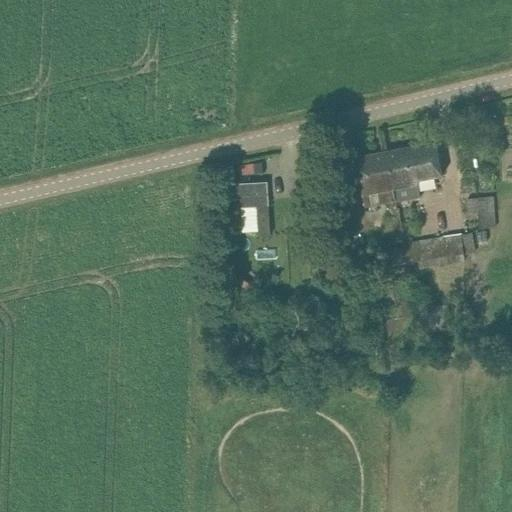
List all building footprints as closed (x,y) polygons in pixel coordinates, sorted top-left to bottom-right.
[(392,189),(394,201),(420,196),(417,179),(443,174),(437,142),(387,152),(394,188),(392,189)] [(355,158),(359,178),(365,206),(394,201),(392,189),(394,188),(387,152),(355,158)] [(269,206),(267,182),(238,183),(228,184),(230,208),(240,208),(257,206),(259,236),(270,235),(268,206),(269,206)] [(477,212),(478,228),(495,227),(492,197),(467,199),(468,213),(477,212)] [(411,238),(403,240),(402,240),(404,247),(404,246),(407,270),(463,259),(458,234),(411,242),(411,238)] [(394,272),(407,270),(404,246),(404,247),(389,249),(390,256),(382,257),(385,268),(393,268),(394,272)] [(214,271),(228,269),(228,258),(212,260),(214,271)] [(324,281),(343,278),(340,261),(321,264),(324,281)] [(371,289),(366,279),(351,283),(353,293),(371,289)] [(413,348),(407,279),(386,282),(391,319),(386,319),(389,350),(413,348)] [(341,321),(339,312),(328,313),(330,323),(341,321)] [(421,341),(452,338),(450,313),(419,315),(421,341)] [(364,355),(379,354),(377,339),(363,341),(364,355)]
